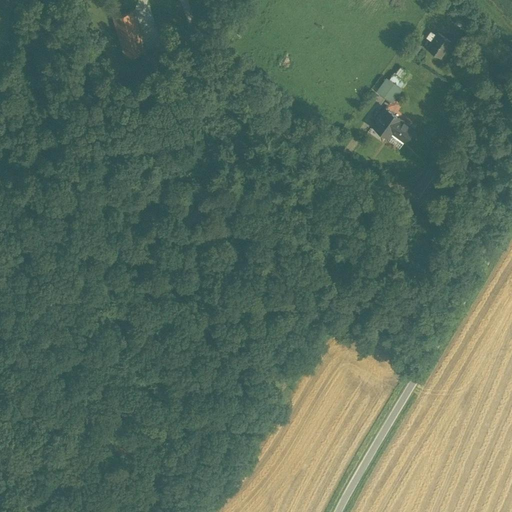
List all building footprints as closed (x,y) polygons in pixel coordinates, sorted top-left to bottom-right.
[(174,0),(144,0),(142,1),(155,24),(180,10),(174,0)] [(194,0),(174,0),(180,10),(195,2),(194,0)] [(133,10),(105,19),(117,59),(145,51),(133,10)] [(476,32),(467,22),(462,27),(471,37),(476,32)] [(451,41),(438,32),(427,47),(440,56),(451,41)] [(405,80),(394,72),(390,78),(401,87),(405,80)] [(401,87),(390,78),(379,93),(390,101),(401,87)] [(413,128),(385,107),(381,114),(383,115),(375,126),(388,136),(392,131),(405,140),(413,128)] [(441,174),(431,166),(414,190),(424,198),(432,187),(441,174)]
